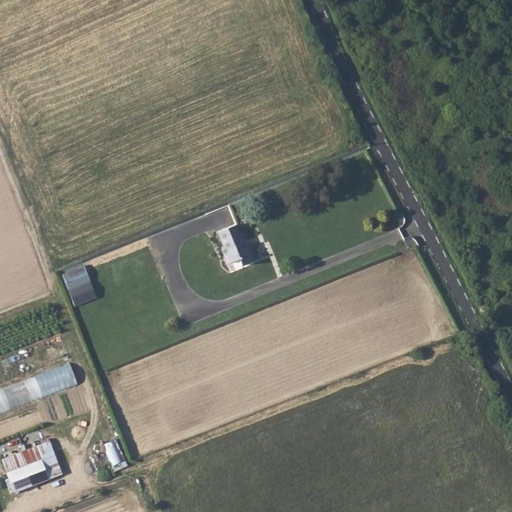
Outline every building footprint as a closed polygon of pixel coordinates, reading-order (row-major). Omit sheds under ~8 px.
[(237,224),(217,232),(224,249),(222,250),(222,251),(228,264),(239,259),(242,266),(254,261),(247,244),(246,245),(244,242),(246,241),(243,234),(241,234),(237,224)] [(75,306),(98,298),(86,265),(63,273),(75,306)] [(72,365),(0,388),(0,412),(79,387),(72,365)] [(106,442),(113,470),(126,467),(119,439),(106,442)] [(49,443),(37,449),(42,461),(49,480),(62,474),(49,443)] [(37,449),(3,462),(8,474),(42,461),(37,449)] [(42,461),(8,474),(15,493),(29,488),(49,480),(42,461)]
